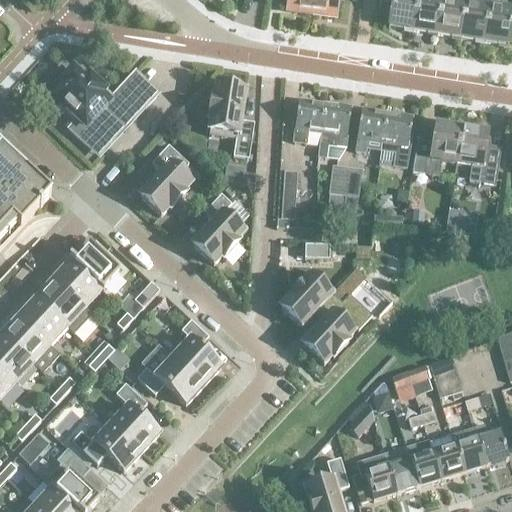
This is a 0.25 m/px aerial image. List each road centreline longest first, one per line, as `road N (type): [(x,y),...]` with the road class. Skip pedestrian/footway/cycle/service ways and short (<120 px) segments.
road 1 (residential): [(511,101),(236,59),(164,0)]
road 2 (residential): [(94,201),(258,355)]
road 3 (residential): [(258,355),(266,363),(262,382),(143,511)]
road 4 (residential): [(0,305),(94,201)]
road 5 (residential): [(268,225),(258,355)]
road 6 (residential): [(0,112),(94,201)]
